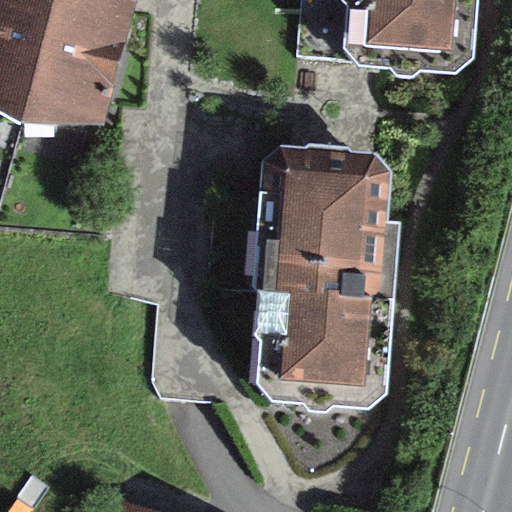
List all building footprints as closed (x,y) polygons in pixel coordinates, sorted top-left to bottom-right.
[(52,0),(0,0),(0,106),(23,118),(52,0)] [(137,0),(52,0),(23,118),(107,126),(137,0)] [(423,69),(454,72),(474,55),(478,0),(300,0),(296,61),(388,66),(399,77),(413,78),(423,69)] [(336,401),(370,403),(387,387),(399,219),(388,218),(391,165),(376,147),(283,142),(262,156),(253,284),(262,285),(255,382),(268,398),(304,399),(312,411),(327,412),(336,401)] [(174,511),(105,496),(99,511),(174,511)]
